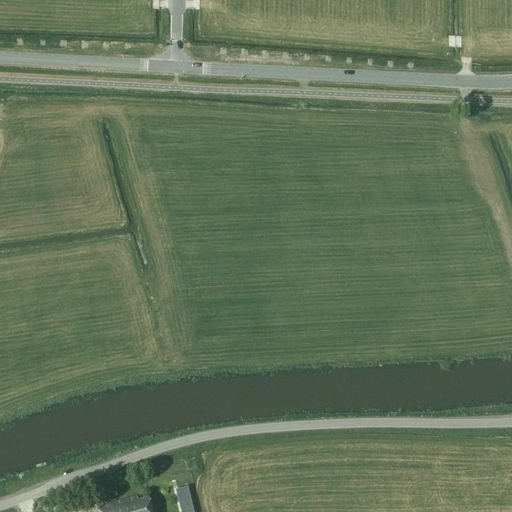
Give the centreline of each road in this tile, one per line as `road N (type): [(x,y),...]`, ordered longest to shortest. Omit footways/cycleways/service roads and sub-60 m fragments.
road 1 (tertiary): [(0,505),(221,433),(511,422)]
road 2 (secondary): [(511,82),(176,66)]
road 3 (secondary): [(176,66),(0,57)]
